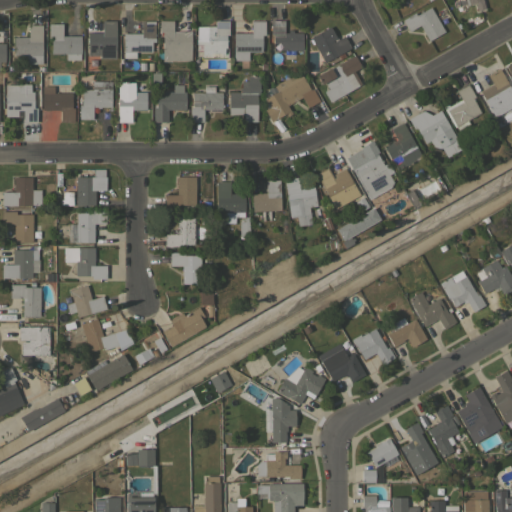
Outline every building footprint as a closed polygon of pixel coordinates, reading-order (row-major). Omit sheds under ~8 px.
[(481,0),(484,8),(476,10),(474,2),(454,7),(451,0),(481,0)] [(444,31),(428,41),(419,25),(408,31),(401,19),(413,13),(414,16),(429,7),(439,24),(444,31)] [(435,12),(441,8),(444,13),(438,16),(435,12)] [(102,32),(101,20),(115,20),(115,58),(100,58),(100,55),(87,55),(87,32),(102,32)] [(190,31),(190,60),(162,60),(162,34),(159,34),(159,20),(172,20),(172,31),(190,31)] [(214,26),(214,20),(227,20),(228,34),(225,34),(226,56),(201,57),(201,49),(196,50),(196,26),(214,26)] [(283,20),(283,32),(287,32),(287,30),(301,30),(301,50),(272,50),(272,34),(270,34),(270,20),(283,20)] [(141,33),(141,21),(154,21),(154,41),(151,41),(151,51),(135,51),(135,57),(123,57),(122,33),(141,33)] [(264,21),(264,35),(261,35),(261,51),(247,51),(247,60),(233,60),(233,33),(251,33),(251,21),(264,21)] [(61,23),(62,36),(80,35),(80,53),(79,53),(79,59),(66,59),(66,53),(51,53),(51,38),(48,38),(48,23),(61,23)] [(28,36),(28,25),(41,25),(41,63),(25,63),(25,55),(13,55),(13,37),(28,36)] [(329,26),(336,39),(343,35),(350,47),(324,62),(310,37),(329,26)] [(360,66),(353,71),(360,84),(329,101),(323,91),(327,89),(324,82),(320,84),(316,76),(354,55),(360,66)] [(511,91),(511,113),(510,115),(507,109),(494,116),(479,91),(491,84),(486,77),(488,76),(487,75),(498,68),(511,91)] [(290,113),(285,115),(284,113),(269,121),(262,109),(267,106),(263,98),(276,90),(273,85),(298,71),(309,90),(311,88),(318,100),(307,107),(301,96),(286,105),(290,113)] [(151,72),(159,72),(159,83),(150,83),(151,72)] [(258,75),(258,94),(256,94),(256,120),(243,121),(243,114),(229,114),(228,92),(239,91),(239,88),(241,88),(241,80),(246,80),(247,76),(258,75)] [(111,81),(110,106),(100,106),(100,107),(97,107),(97,106),(92,106),(92,119),(78,118),(78,104),(81,104),(81,89),(91,89),(92,81),(111,81)] [(145,109),(131,109),(131,121),(117,121),(117,82),(134,82),(134,91),(145,91),(145,109)] [(185,109),(167,109),(167,121),(153,121),(152,107),(156,107),(156,91),(172,91),(172,84),(182,84),(182,91),(184,91),(185,109)] [(474,96),(471,98),(479,112),(466,120),(469,125),(459,131),(455,126),(454,127),(443,109),(460,99),(456,91),(467,84),(474,96)] [(18,85),(18,92),(32,92),(32,108),(36,108),(36,122),(23,122),(23,110),(17,110),(17,116),(5,116),(5,85),(18,85)] [(70,86),(71,108),(73,108),(73,122),(60,122),(60,109),(41,109),(41,92),(50,92),(50,86),(70,86)] [(204,92),(203,86),(214,86),(214,92),(221,92),(221,109),(202,109),(203,121),(189,121),(189,107),(192,107),(192,92),(204,92)] [(432,146),(429,140),(424,143),(417,129),(414,131),(407,118),(422,110),(431,114),(439,109),(456,138),(454,139),(460,148),(445,156),(440,147),(432,146)] [(420,154),(413,158),(414,159),(396,169),(383,146),(396,139),(390,129),(402,122),(420,154)] [(364,155),(359,146),(371,139),(378,152),(376,153),(382,164),(386,162),(392,172),(388,174),(391,175),(393,177),(393,180),(391,183),(389,185),(376,193),(376,192),(367,197),(348,164),(364,155)] [(311,156),(323,150),(326,156),(315,163),(311,156)] [(327,167),(332,177),(334,177),(333,174),(344,168),(354,186),(346,190),(351,198),(336,206),(332,198),(329,200),(315,173),(327,167)] [(194,205),(178,204),(178,207),(164,207),(164,194),(176,194),(176,176),(194,176),(194,205)] [(31,177),(31,190),(40,190),(40,204),(30,204),(30,205),(1,205),(1,192),(13,192),(13,177),(31,177)] [(105,177),(105,190),(94,190),(94,205),(75,205),(74,177),(105,177)] [(297,177),(299,189),(313,187),(316,205),(308,207),(311,223),(297,225),(296,216),(289,217),(283,179),(297,177)] [(280,210),(269,210),(270,220),(261,220),(261,210),(252,211),(251,193),(266,192),(265,180),(279,179),(280,210)] [(229,181),(229,193),(243,193),(243,216),(234,216),(234,222),(222,222),(222,211),(216,211),(216,181),(229,181)] [(72,191),(72,205),(59,205),(59,199),(62,199),(62,192),(72,191)] [(353,202),(361,197),(367,207),(359,212),(353,202)] [(341,240),(334,228),(371,207),(377,219),(341,240)] [(91,213),(91,210),(104,210),(104,223),(93,223),(93,242),(67,242),(67,222),(75,222),(75,213),(91,213)] [(15,211),(15,214),(32,214),(32,242),(13,242),(13,224),(1,224),(1,211),(15,211)] [(193,244),(178,244),(178,246),(163,246),(164,233),(176,233),(176,214),(193,214),(193,244)] [(324,228),(320,219),(327,216),(331,225),(324,228)] [(249,235),(239,235),(239,223),(242,223),(242,217),(248,217),(248,223),(249,223),(249,235)] [(511,270),(501,249),(511,242),(511,270)] [(93,247),(93,265),(105,265),(105,278),(91,278),(91,275),(74,275),(74,261),(62,261),(62,247),(93,247)] [(31,249),(31,258),(38,258),(38,271),(31,271),(30,278),(1,277),(1,264),(12,264),(12,249),(31,249)] [(199,283),(181,283),(181,265),(169,265),(169,252),(183,252),(183,255),(199,255),(199,283)] [(481,255),(487,252),(490,257),(484,261),(481,255)] [(511,279),(511,288),(502,294),(498,287),(493,289),(492,288),(483,293),(476,281),(478,280),(473,272),(495,259),(500,268),(504,265),(511,279)] [(484,304),(472,311),(466,301),(463,303),(462,301),(453,305),(449,297),(447,298),(438,283),(449,276),(449,277),(463,269),(466,275),(464,275),(473,291),(475,290),(484,304)] [(38,316),(21,316),(21,297),(9,297),(9,284),(24,284),(23,286),(39,286),(38,316)] [(86,285),(89,299),(101,296),(105,309),(76,317),(75,311),(67,313),(65,304),(72,302),(69,290),(86,285)] [(446,313),(449,311),(455,322),(442,328),(437,318),(423,326),(407,298),(419,291),(426,304),(438,297),(446,313)] [(211,292),(211,304),(199,304),(198,292),(211,292)] [(169,346),(160,331),(171,325),(168,320),(180,313),(182,315),(197,307),(202,316),(199,318),(204,326),(169,346)] [(425,338),(410,346),(405,337),(402,339),(403,341),(393,346),(386,334),(392,330),(389,325),(402,317),(405,323),(413,318),(425,338)] [(95,318),(101,336),(113,332),(117,345),(103,349),(102,347),(88,351),(79,323),(95,318)] [(61,324),(72,321),(74,327),(63,330),(61,324)] [(48,326),(48,354),(20,354),(20,341),(28,341),(27,340),(18,340),(18,326),(48,326)] [(385,348),(387,347),(393,357),(381,364),(374,352),(363,359),(355,345),(354,345),(350,339),(358,334),(359,336),(373,328),(385,348)] [(158,354),(151,340),(157,337),(164,350),(158,354)] [(364,374),(350,382),(345,374),(341,377),(340,375),(331,381),(319,360),(329,355),(326,351),(338,344),(345,356),(352,352),(364,374)] [(151,358),(147,351),(152,348),(156,356),(151,358)] [(121,354),(130,369),(93,390),(84,375),(85,374),(83,371),(102,360),(104,363),(121,354)] [(315,371),(312,365),(317,362),(320,368),(315,371)] [(15,379),(12,380),(23,404),(0,413),(0,383),(2,383),(0,378),(0,370),(9,366),(15,379)] [(302,369),(303,366),(311,371),(310,373),(315,376),(316,374),(323,378),(321,382),(322,382),(316,394),(314,393),(312,398),(303,394),(298,403),(286,396),(286,397),(275,391),(282,377),(284,378),(296,366),(302,369)] [(222,370),(229,384),(215,392),(208,378),(222,370)] [(511,380),(508,381),(511,388),(511,425),(508,428),(505,421),(504,422),(488,395),(494,392),(495,394),(501,391),(493,377),(505,370),(511,380)] [(71,384),(81,378),(88,390),(78,396),(71,384)] [(455,410),(464,405),(463,403),(467,401),(463,394),(477,386),(500,426),(471,442),(466,433),(467,432),(455,410)] [(27,431),(18,416),(33,408),(34,410),(55,397),(63,410),(27,431)] [(280,407),(273,404),(276,398),(283,402),(280,407)] [(445,404),(451,414),(448,416),(457,431),(449,435),(454,442),(449,445),(452,450),(441,457),(434,444),(435,444),(426,429),(435,424),(434,423),(439,420),(433,411),(445,404)] [(294,409),(294,425),(286,425),(286,431),(284,431),(284,442),(270,442),(270,430),(263,430),(263,409),(294,409)] [(415,421),(421,431),(419,433),(431,453),(410,465),(401,450),(400,450),(398,447),(408,442),(409,443),(411,442),(403,428),(415,421)] [(134,447),(133,438),(155,437),(155,446),(134,447)] [(396,453),(383,461),(384,464),(381,466),(381,483),(373,483),(373,482),(360,482),(360,469),(373,469),(373,467),(364,452),(375,446),(374,445),(387,438),(396,453)] [(498,445),(507,439),(511,446),(502,451),(498,445)] [(152,449),(152,465),(135,465),(135,449),(152,449)] [(298,464),(299,478),(287,478),(287,476),(264,476),(264,475),(257,475),(257,461),(264,461),(264,453),(272,453),(272,451),(285,451),(285,458),(283,458),(283,464),(298,464)] [(124,465),(124,453),(134,453),(134,465),(124,465)] [(482,458),(489,454),(492,460),(485,463),(482,458)] [(218,511),(191,511),(191,505),(202,505),(202,483),(204,483),(204,476),(217,476),(217,482),(218,482),(218,511)] [(301,483),(301,485),(302,485),(302,498),(301,498),(301,504),(292,504),(292,511),(272,511),(272,500),(267,500),(267,493),(255,493),(255,484),(267,484),(267,483),(301,483)] [(511,511),(494,511),(494,506),(493,506),(493,490),(504,490),(504,497),(511,496),(511,511)] [(485,491),(486,499),(486,511),(462,511),(462,491),(485,491)] [(387,506),(387,511),(362,511),(362,508),(361,508),(361,495),(374,495),(374,499),(387,499),(387,506)] [(124,511),(124,497),(151,496),(151,511),(124,511)] [(405,497),(406,506),(417,506),(417,511),(390,511),(390,510),(389,497),(405,497)] [(235,502),(235,498),(244,498),(243,506),(250,506),(250,511),(225,511),(226,502),(235,502)] [(118,511),(93,511),(93,499),(103,499),(104,507),(118,507),(118,511)] [(443,500),(443,505),(456,505),(456,510),(457,510),(457,511),(425,511),(428,511),(428,500),(443,500)] [(52,502),(52,511),(40,511),(40,502),(52,502)]
